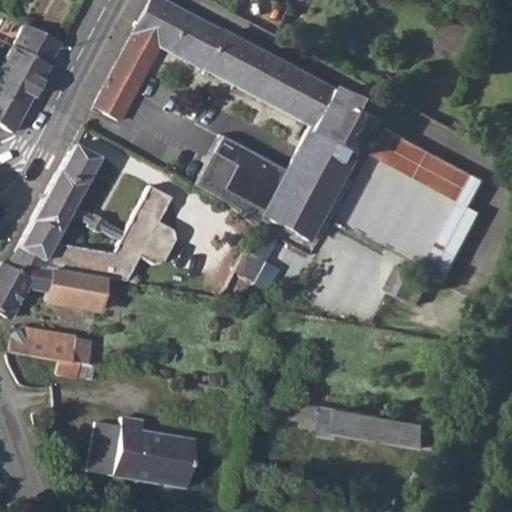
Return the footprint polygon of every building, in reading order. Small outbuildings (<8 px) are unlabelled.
[(171,53),(307,125),(356,151),(376,115),(364,109),(158,0),(147,0),(91,108),(116,121),(144,68),(156,45),(171,53)] [(476,28),(449,17),(438,42),(465,54),(476,28)] [(21,26),(9,48),(45,68),(58,45),(21,26)] [(9,48),(0,64),(0,71),(33,90),(45,68),(9,48)] [(0,71),(0,98),(22,110),(33,90),(0,71)] [(0,98),(0,126),(10,132),(22,110),(0,98)] [(215,135),(204,155),(230,169),(217,194),(308,242),(356,151),(307,125),(283,170),(215,135)] [(382,143),(374,157),(461,204),(477,175),(390,129),(382,143)] [(29,223),(7,261),(46,269),(98,278),(117,282),(132,257),(144,264),(155,262),(166,241),(163,229),(151,223),(164,199),(144,188),(121,231),(115,241),(108,256),(47,245),(64,215),(69,204),(93,159),(70,146),(56,172),(54,173),(28,221),(29,223)] [(230,169),(204,155),(190,181),(217,194),(230,169)] [(483,215),(461,204),(427,267),(450,280),(454,273),(483,215)] [(259,226),(237,272),(254,281),(277,235),(259,226)] [(0,264),(0,317),(7,321),(24,289),(41,292),(43,302),(91,311),(98,278),(46,269),(7,261),(4,267),(0,264)] [(406,261),(391,290),(421,306),(436,277),(406,261)] [(5,337),(3,352),(3,353),(54,361),(83,365),(87,340),(61,336),(43,333),(15,328),(5,337)] [(83,365),(54,361),(52,374),(88,380),(91,367),(83,365)] [(442,427),(342,410),(325,407),(320,436),(339,439),(340,434),(437,450),(442,427)] [(182,489),(188,454),(190,442),(137,430),(139,421),(117,417),(115,426),(92,423),(83,472),(107,476),(182,489)] [(62,422),(49,418),(46,433),(59,436),(62,422)]
